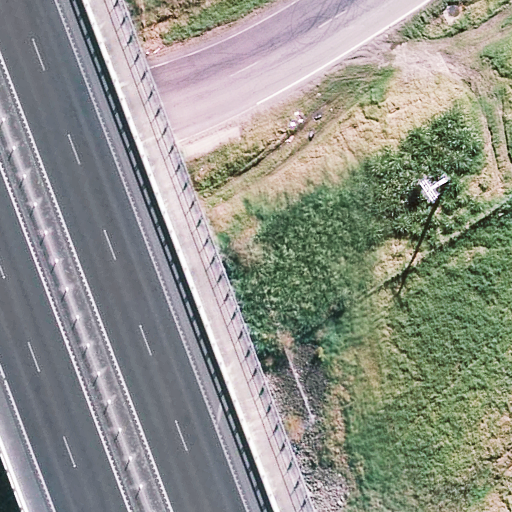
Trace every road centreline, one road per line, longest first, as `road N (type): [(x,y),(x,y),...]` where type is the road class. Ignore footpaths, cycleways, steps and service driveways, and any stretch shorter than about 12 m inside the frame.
road 1 (motorway): [(23,0),(214,511)]
road 2 (unclassified): [(0,126),(102,115),(227,86),(361,0)]
road 3 (motorway): [(94,511),(0,258)]
